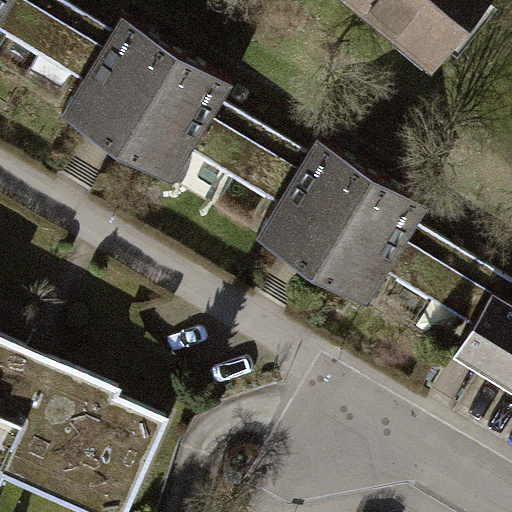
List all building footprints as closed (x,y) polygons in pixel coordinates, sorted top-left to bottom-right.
[(0,0),(0,27),(37,50),(68,1),(67,0),(0,0)] [(366,0),(432,53),(475,0),(366,0)] [(191,144),(233,170),(263,122),(221,96),(231,80),(118,11),(109,26),(68,1),(37,50),(79,75),(60,106),(106,135),(171,175),(191,144)] [(385,265),(443,301),(473,253),(415,218),(426,199),(315,131),(305,148),(263,122),(233,170),(276,196),(257,228),(302,256),(366,295),(385,265)] [(443,301),(471,318),(492,285),(511,297),(511,277),(473,253),(443,301)] [(511,297),(492,285),(471,318),(453,348),(511,384),(511,297)] [(0,333),(0,467),(39,484),(47,467),(125,500),(162,413),(113,392),(117,384),(43,352),(0,333)]
